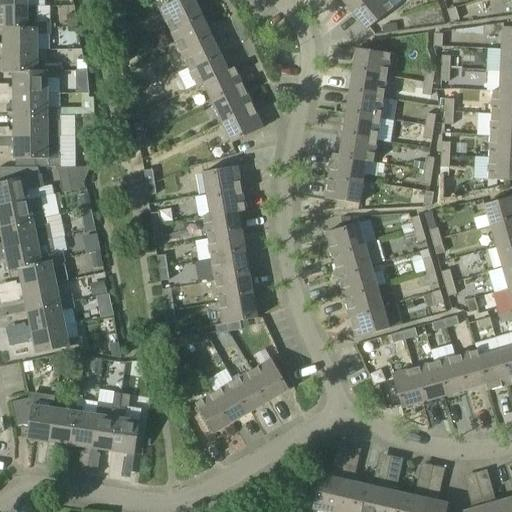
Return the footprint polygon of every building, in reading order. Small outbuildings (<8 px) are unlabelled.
[(169,29),(200,14),(193,0),(178,0),(160,9),(169,29)] [(341,0),(352,13),(368,0),(341,0)] [(385,0),(368,0),(352,13),(366,31),(393,9),(385,0)] [(27,16),(27,7),(0,7),(0,30),(3,30),(49,29),(48,22),(37,22),(37,16),(27,16)] [(459,20),(457,13),(456,13),(455,9),(447,11),(451,22),(459,20)] [(179,49),(210,34),(200,14),(169,29),(179,49)] [(3,50),(36,50),(37,36),(49,35),(49,29),(3,30),(3,50)] [(511,29),(503,29),(501,50),(511,50),(511,29)] [(188,68),(219,53),(210,34),(179,49),(188,68)] [(441,46),(442,35),(433,35),(432,46),(441,46)] [(118,51),(126,50),(123,37),(115,39),(118,51)] [(352,72),(386,77),(390,55),(356,49),(352,72)] [(36,50),(3,50),(3,74),(13,74),(13,73),(36,72),(36,71),(36,50)] [(118,51),(120,64),(129,62),(126,50),(118,51)] [(511,72),(511,50),(501,50),(500,72),(511,72)] [(228,73),(228,72),(219,53),(188,68),(198,89),(204,86),(203,85),(228,73)] [(449,71),(450,58),(441,57),(441,71),(449,71)] [(213,104),(244,89),(234,69),(228,72),(228,73),(203,85),(204,86),(213,104)] [(13,74),(13,94),(47,94),(46,78),(59,78),(59,72),(45,72),(45,71),(36,71),(36,72),(13,73),(13,74)] [(424,83),(432,84),(434,73),(425,71),(425,75),(417,74),(416,81),(424,82),(424,83)] [(449,74),(449,71),(441,71),(441,90),(454,91),(454,74),(449,74)] [(383,98),(386,77),(352,72),(349,93),(383,98)] [(511,72),(500,72),(499,92),(499,94),(511,94),(511,72)] [(127,95),(136,93),(133,81),(124,82),(127,95)] [(430,96),(432,84),(424,83),(422,95),(430,96)] [(222,124),(253,109),(244,89),(213,104),(222,124)] [(511,94),(499,94),(499,92),(492,92),(491,115),(511,115),(511,94)] [(127,95),(130,107),(139,105),(136,93),(127,95)] [(380,120),(383,98),(349,93),(346,114),(380,120)] [(47,109),(47,94),(13,94),(13,115),(59,116),(59,109),(47,109)] [(453,106),(453,102),(444,101),(444,114),(452,114),(452,113),(475,114),(475,108),(453,106)] [(253,109),(222,124),(231,144),(263,129),(253,109)] [(376,141),(380,120),(346,114),(342,136),(376,141)] [(424,127),(433,128),(434,116),(426,114),(424,127)] [(452,125),(452,114),(444,114),(444,125),(452,125)] [(60,138),(59,116),(13,115),(14,137),(60,138)] [(511,137),(511,115),(491,115),(490,136),(511,137)] [(137,138),(145,136),(143,124),(134,126),(137,138)] [(0,126),(0,144),(12,145),(13,127),(0,126)] [(431,141),(433,128),(424,127),(423,139),(431,141)] [(137,138),(140,150),(148,148),(145,136),(137,138)] [(373,164),(376,141),(342,136),(339,156),(339,157),(366,161),(366,162),(373,164)] [(511,159),(511,137),(490,136),(489,158),(511,159)] [(60,152),(60,138),(14,137),(14,160),(35,160),(35,167),(60,169),(60,160),(60,152)] [(441,144),(441,157),(449,158),(450,144),(441,144)] [(339,157),(339,156),(332,155),(328,177),(362,183),(366,162),(366,161),(339,157)] [(449,158),(441,157),(440,168),(449,168),(449,158)] [(423,171),(432,172),(433,160),(424,158),(423,171)] [(511,181),(511,159),(489,158),(487,181),(511,181)] [(207,195),(241,189),(237,167),(203,173),(207,195)] [(0,183),(0,205),(28,200),(26,192),(43,188),(40,176),(38,176),(37,168),(0,168),(0,179),(1,183),(0,183)] [(85,182),(90,168),(67,168),(72,191),(85,188),(84,183),(85,182)] [(144,172),(146,184),(154,183),(153,170),(144,172)] [(430,183),(432,172),(423,171),(421,182),(430,183)] [(359,205),(362,183),(328,177),(325,199),(359,205)] [(156,195),(154,183),(146,184),(148,197),(156,195)] [(238,212),(238,213),(245,212),(241,189),(207,195),(210,215),(211,217),(238,212)] [(424,193),(423,204),(432,205),(433,194),(424,193)] [(490,227),(511,220),(511,197),(484,205),(490,227)] [(0,205),(0,228),(45,219),(40,198),(28,201),(28,200),(0,205)] [(241,233),(238,213),(238,212),(211,217),(210,215),(204,216),(208,239),(241,233)] [(152,227),(161,225),(159,213),(150,214),(152,227)] [(432,244),(440,241),(432,213),(424,215),(432,244)] [(0,228),(0,229),(4,249),(50,239),(47,226),(54,225),(52,217),(45,219),(0,228)] [(412,231),(421,228),(418,217),(409,220),(412,231)] [(496,248),(511,243),(511,220),(490,227),(496,248)] [(331,255),(365,245),(359,224),(325,233),(331,255)] [(152,227),(154,239),(163,238),(161,225),(152,227)] [(412,231),(416,243),(425,240),(421,228),(412,231)] [(212,260),(245,254),(241,233),(208,239),(212,260)] [(9,272),(18,270),(18,269),(50,262),(63,259),(62,253),(66,252),(63,237),(50,240),(50,239),(4,249),(9,272)] [(440,241),(432,244),(435,255),(443,253),(440,241)] [(502,269),(511,265),(511,243),(496,248),(502,269)] [(337,276),(371,266),(365,245),(331,255),(337,276)] [(215,282),(249,276),(245,254),(212,260),(215,282)] [(158,268),(167,267),(165,256),(157,257),(158,268)] [(426,272),(434,270),(430,258),(423,260),(426,272)] [(68,281),(63,259),(50,262),(18,269),(18,270),(23,290),(55,283),(68,281)] [(508,289),(511,288),(511,265),(502,269),(508,289)] [(343,297),(377,287),(371,266),(337,276),(343,297)] [(169,281),(168,275),(167,268),(167,267),(158,268),(161,282),(169,281)] [(434,270),(426,272),(430,284),(437,282),(434,270)] [(445,285),(452,283),(449,271),(441,273),(445,285)] [(219,303),(253,297),(249,276),(215,282),(219,303)] [(27,311),(72,301),(71,296),(59,298),(55,283),(23,290),(27,311)] [(452,283),(445,285),(448,297),(455,295),(452,283)] [(349,317),(383,308),(377,287),(343,297),(349,317)] [(433,293),(436,305),(444,303),(440,291),(433,293)] [(101,318),(114,315),(109,293),(96,296),(101,318)] [(253,297),(219,303),(223,324),(223,325),(228,324),(240,322),(257,319),(253,297)] [(165,311),(174,310),(172,299),(163,300),(165,311)] [(470,313),(477,311),(474,299),(466,302),(470,313)] [(31,332),(64,326),(61,311),(74,309),(72,301),(27,311),(31,332)] [(349,317),(355,339),(389,329),(383,308),(349,317)] [(174,310),(165,311),(167,325),(176,323),(174,310)] [(501,324),(511,320),(510,312),(498,315),(501,324)] [(445,320),(447,328),(458,325),(455,317),(445,320)] [(478,322),(479,329),(491,326),(489,319),(478,322)] [(435,332),(447,328),(445,320),(432,324),(435,332)] [(229,332),(242,330),(240,322),(228,324),(229,332)] [(8,326),(11,345),(31,341),(28,323),(8,326)] [(80,338),(79,338),(76,323),(64,326),(31,332),(36,354),(81,345),(80,338)] [(217,334),(229,332),(228,324),(223,325),(223,324),(216,325),(217,334)] [(403,332),(405,340),(417,337),(414,329),(403,332)] [(393,344),(405,340),(403,332),(391,335),(393,344)] [(194,345),(199,344),(198,336),(186,338),(187,347),(194,345)] [(175,349),(187,347),(186,338),(173,341),(175,349)] [(508,386),(511,384),(511,348),(499,352),(508,386)] [(478,358),(476,351),(455,357),(465,391),(485,385),(486,385),(478,358)] [(487,392),(508,386),(499,352),(478,358),(486,385),(485,385),(487,392)] [(444,397),(465,391),(455,357),(434,363),(444,397)] [(252,371),(269,401),(289,390),(271,360),(252,371)] [(423,403),(444,397),(434,363),(413,369),(423,403)] [(401,409),(423,403),(413,369),(392,375),(401,409)] [(251,412),(269,401),(252,371),(233,382),(251,412)] [(232,423),(251,412),(233,382),(214,393),(232,423)] [(91,449),(112,452),(121,394),(113,393),(111,406),(98,403),(91,449)] [(213,435),(232,423),(214,393),(195,404),(213,435)] [(134,455),(139,422),(124,420),(126,407),(128,408),(130,396),(121,394),(112,452),(134,455)] [(26,439),(48,442),(53,409),(53,410),(55,397),(51,396),(51,397),(36,395),(35,400),(29,399),(11,403),(16,427),(25,425),(28,426),(26,439)] [(70,446),(77,400),(70,399),(68,412),(53,410),(53,409),(48,442),(70,446)] [(98,403),(83,401),(77,400),(70,446),(91,449),(98,403)] [(322,511),(333,511),(344,465),(336,463),(334,472),(330,474),(330,478),(319,476),(316,490),(306,488),(300,511),(312,511),(313,510),(322,511)] [(355,511),(361,485),(353,483),(354,480),(352,476),(354,467),(344,465),(333,511),(355,511)] [(378,511),(387,475),(378,473),(376,481),(373,484),(372,487),(361,485),(355,511),(378,511)] [(400,511),(404,495),(395,493),(396,489),(394,485),(396,477),(387,475),(378,511),(400,511)] [(422,511),(429,484),(420,482),(418,491),(415,493),(414,497),(404,495),(400,511),(422,511)] [(445,511),(448,505),(437,502),(438,499),(436,495),(438,486),(429,484),(422,511),(445,511)] [(506,511),(504,501),(496,503),(495,500),(491,498),(489,489),(479,491),(484,511),(506,511)] [(484,511),(479,491),(471,494),(474,502),(472,506),(473,510),(465,511),(484,511)]
